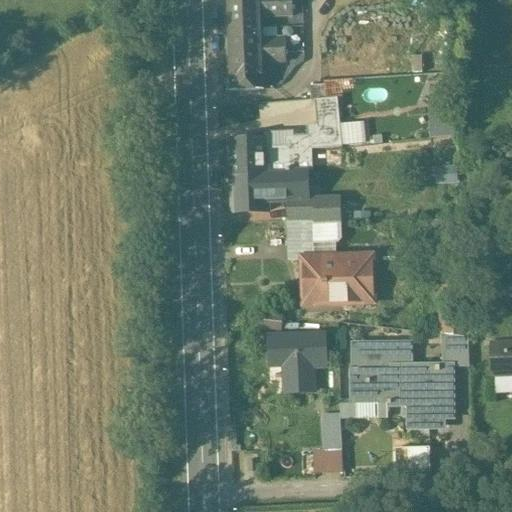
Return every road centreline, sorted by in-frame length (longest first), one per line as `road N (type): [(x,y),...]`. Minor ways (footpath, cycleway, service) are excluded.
road 1 (primary): [(203,497),(185,0)]
road 2 (residential): [(203,497),(511,489)]
